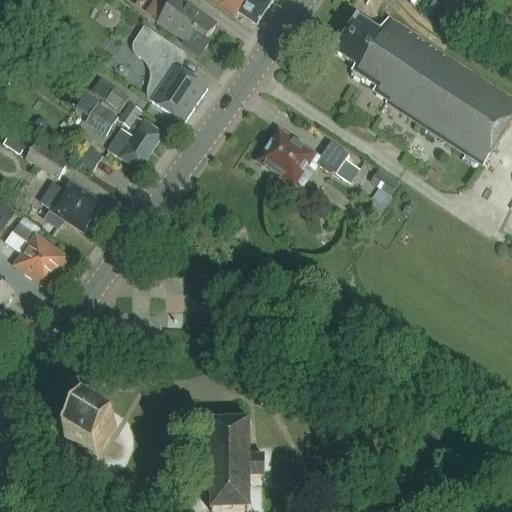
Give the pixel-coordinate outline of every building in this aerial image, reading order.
[(175,0),(158,24),(186,44),(184,46),(199,58),(210,44),(207,42),(218,27),(179,0),(175,0)] [(256,27),(274,0),(206,0),(206,1),(234,20),(238,14),(256,27)] [(511,126),(511,102),(390,21),(381,35),(358,20),(335,54),(357,69),(353,75),(377,91),(374,95),(388,104),(386,106),(483,171),(511,126)] [(177,70),(186,56),(145,28),(134,41),(134,42),(133,44),(133,45),(132,46),(132,48),(132,49),(132,51),(133,52),(133,53),(134,55),(134,56),(135,57),(136,58),(137,59),(142,62),(143,63),(145,64),(146,66),(147,68),(148,70),(149,72),(150,74),(150,76),(150,79),(150,81),(150,83),(149,85),(148,88),(148,90),(148,92),(148,94),(148,97),(148,102),(185,126),(208,91),(177,70)] [(105,104),(119,114),(128,100),(114,91),(105,104)] [(121,121),(110,114),(99,106),(84,127),(104,141),(108,135),(111,138),(119,124),(130,131),(125,140),(122,138),(112,154),(122,161),(122,162),(140,173),(164,137),(138,120),(142,114),(131,106),(121,121)] [(71,141),(60,135),(53,148),(64,154),(71,141)] [(279,136),(259,166),(293,189),(311,163),(333,178),(334,176),(344,161),(322,147),(315,157),(303,148),(302,151),(279,136)] [(8,137),(1,148),(19,159),(25,149),(8,137)] [(35,147),(24,163),(57,184),(68,168),(35,147)] [(87,149),(77,165),(94,176),(104,160),(87,149)] [(344,161),(334,176),(350,187),(360,172),(344,161)] [(378,173),(370,185),(393,199),(400,187),(378,173)] [(71,187),(65,195),(52,187),(40,206),(86,236),(88,233),(90,234),(96,225),(94,224),(104,209),(71,187)] [(0,204),(0,237),(16,216),(0,204)] [(37,238),(41,232),(24,220),(13,236),(30,248),(14,269),(48,293),(70,261),(37,238)] [(0,315),(15,294),(0,283),(0,315)] [(65,443),(98,463),(117,430),(85,411),(65,443)] [(264,458),(250,459),(249,424),(211,425),(211,511),(250,511),(250,480),(258,480),(264,480),(264,458)]
